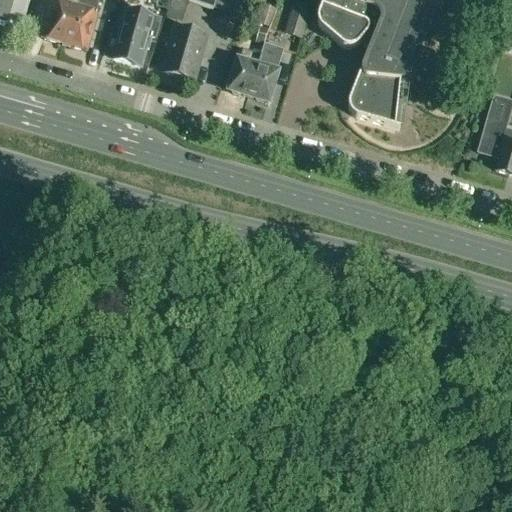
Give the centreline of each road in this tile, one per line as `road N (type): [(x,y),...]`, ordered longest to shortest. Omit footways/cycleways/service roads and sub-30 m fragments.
road 1 (residential): [(511,210),(0,60)]
road 2 (primary): [(511,257),(0,110)]
road 3 (primary): [(0,162),(511,298)]
